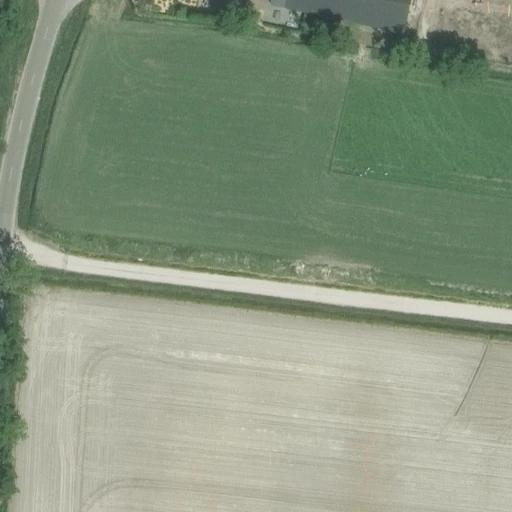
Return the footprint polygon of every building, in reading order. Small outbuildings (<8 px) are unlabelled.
[(270,0),(269,6),(300,13),(302,0),(270,0)] [(333,0),(302,0),(300,13),(329,19),(333,0)] [(333,0),(329,19),(372,29),(375,16),(346,10),(347,0),(333,0)] [(395,0),(347,0),(346,10),(375,16),(372,29),(388,32),(395,0)] [(395,0),(388,32),(402,36),(410,0),(395,0)]
